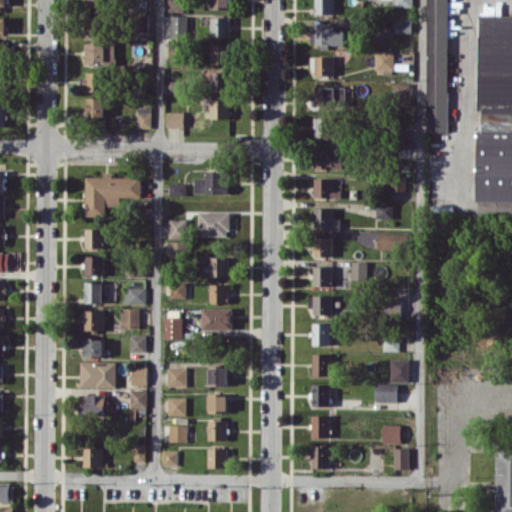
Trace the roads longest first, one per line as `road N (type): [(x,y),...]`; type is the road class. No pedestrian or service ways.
road 1 (residential): [(47,0),(43,511)]
road 2 (residential): [(269,511),(273,0)]
road 3 (residential): [(0,145),(272,148)]
